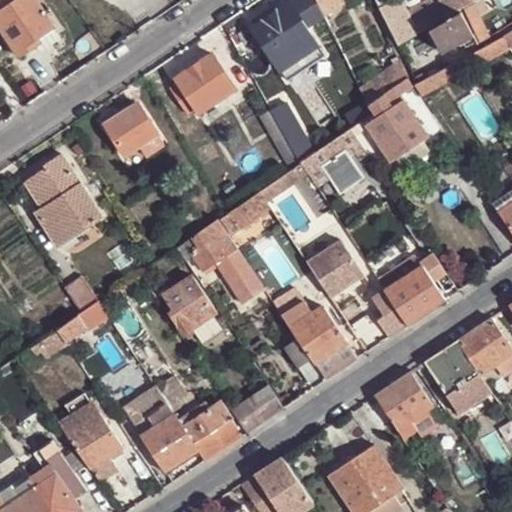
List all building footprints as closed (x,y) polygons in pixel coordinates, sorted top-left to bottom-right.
[(0,0),(0,10),(15,0),(0,0)] [(0,25),(21,57),(37,47),(38,46),(35,41),(55,28),(36,0),(15,0),(0,10),(0,25)] [(316,0),(325,16),(344,3),(343,0),(316,0)] [(393,0),(382,7),(401,45),(463,8),(463,7),(474,0),(473,0),(448,0),(420,18),(422,22),(415,26),(408,12),(401,0),(393,0)] [(431,0),(428,0),(408,12),(415,26),(422,22),(420,18),(448,0),(473,0),(474,0),(439,0),(433,3),(431,0)] [(314,39),(290,3),(253,28),(276,63),(314,39)] [(475,6),(466,12),(480,42),(490,36),(475,6)] [(474,34),(463,13),(431,30),(443,51),(474,34)] [(55,28),(35,41),(38,46),(37,47),(40,51),(61,37),(55,28)] [(511,45),(504,35),(460,60),(467,71),(511,45)] [(236,89),(214,54),(177,79),(200,113),(236,89)] [(467,71),(460,60),(426,79),(419,83),(416,85),(424,95),(467,71)] [(403,62),(362,90),(369,104),(410,77),(403,62)] [(426,79),(424,74),(417,78),(419,83),(426,79)] [(403,95),(414,86),(411,78),(397,87),(403,95)] [(366,125),(404,99),(403,95),(397,87),(370,105),(373,113),(363,120),(366,125)] [(429,137),(404,99),(366,125),(391,161),(396,159),(424,140),(429,137)] [(285,102),(272,110),(287,137),(301,129),(285,102)] [(158,133),(139,104),(106,124),(125,154),(139,145),(158,133)] [(278,143),(287,137),(272,110),(262,116),(278,143)] [(319,150),(328,162),(352,146),(360,141),(351,128),(319,150)] [(301,129),(287,137),(297,154),(301,163),(303,162),(315,153),(301,129)] [(158,133),(139,145),(145,156),(165,143),(158,133)] [(297,154),(287,137),(278,143),(288,159),(297,154)] [(432,151),(424,140),(396,159),(404,169),(432,151)] [(360,159),(368,154),(360,141),(352,146),(360,159)] [(322,165),(332,178),(360,159),(352,146),(328,162),(322,165)] [(328,162),(319,150),(315,153),(303,162),(310,173),(322,165),(328,162)] [(82,184),(64,154),(47,165),(48,168),(27,181),(44,208),(82,184)] [(301,163),(297,154),(288,159),(293,168),(301,163)] [(293,168),(281,177),(289,189),(311,175),(310,173),(303,162),(301,163),(293,168)] [(311,175),(319,186),(332,178),(322,165),(310,173),(311,175)] [(261,191),(269,203),(289,189),(281,177),(261,191)] [(105,218),(82,184),(44,208),(36,213),(57,249),(105,218)] [(511,189),(494,202),(500,211),(511,202),(511,189)] [(269,203),(261,191),(229,212),(221,218),(232,233),(271,206),(269,203)] [(511,229),(511,202),(500,211),(511,229)] [(231,276),(250,264),(220,218),(186,242),(192,250),(218,234),(231,253),(221,260),(231,276)] [(231,253),(218,234),(192,250),(195,255),(204,270),(216,262),(221,260),(231,253)] [(342,240),(309,262),(332,297),(365,275),(342,240)] [(178,248),(187,260),(195,255),(192,250),(186,242),(178,248)] [(434,252),(420,261),(424,267),(424,266),(435,281),(439,279),(447,273),(434,252)] [(416,255),(380,279),(386,288),(387,290),(424,267),(420,261),(416,255)] [(221,260),(216,262),(244,304),(268,289),(250,264),(231,276),(221,260)] [(409,324),(447,299),(443,294),(435,281),(424,266),(424,267),(387,290),(398,308),(409,324)] [(193,275),(164,294),(175,311),(171,313),(189,340),(192,338),(194,341),(224,322),(193,275)] [(369,282),(365,275),(332,297),(336,303),(340,301),(369,282)] [(82,313),(99,302),(83,277),(66,289),(82,313)] [(385,316),(398,308),(387,290),(386,288),(373,297),(381,311),(374,315),(378,321),(385,316)] [(348,340),(326,306),(315,313),(306,300),(284,315),(299,338),(316,362),(348,340)] [(345,307),(340,301),(336,303),(340,310),(345,307)] [(79,316),(87,328),(90,330),(109,318),(99,302),(82,313),(79,316)] [(87,328),(79,316),(58,330),(66,342),(87,328)] [(461,339),(483,372),(494,365),(501,360),(511,353),(511,343),(495,317),(461,339)] [(58,330),(38,344),(31,348),(36,356),(43,352),(46,357),(66,343),(66,342),(58,330)] [(314,389),(327,380),(316,362),(299,338),(286,347),(314,389)] [(449,347),(427,361),(445,387),(450,394),(483,372),(461,339),(449,347)] [(360,358),(348,340),(316,362),(327,380),(360,358)] [(506,370),(511,366),(511,353),(501,360),(506,370)] [(494,365),(483,372),(491,384),(501,377),(494,365)] [(414,370),(377,394),(400,428),(413,420),(436,404),(414,370)] [(491,384),(483,372),(450,394),(462,413),(495,391),(491,384)] [(178,376),(158,389),(168,404),(175,414),(183,426),(205,411),(202,408),(191,390),(188,392),(178,376)] [(233,409),(248,432),(285,407),(270,384),(233,409)] [(155,385),(123,406),(143,435),(175,414),(168,404),(158,389),(155,385)] [(445,387),(438,392),(463,430),(470,425),(462,413),(450,394),(445,387)] [(231,417),(220,401),(209,408),(205,411),(183,426),(194,442),(215,428),(231,417)] [(61,423),(68,433),(97,414),(91,405),(79,413),(78,412),(70,417),(61,423)] [(124,447),(100,411),(97,414),(68,433),(83,457),(91,469),(94,468),(111,457),(124,447)] [(165,472),(199,449),(194,442),(183,426),(175,414),(143,435),(141,437),(165,472)] [(227,446),(244,435),(231,417),(215,428),(227,446)] [(419,429),(413,420),(400,428),(406,437),(419,429)] [(227,446),(215,428),(194,442),(199,449),(206,460),(221,450),(227,446)] [(49,459),(62,450),(55,440),(42,449),(49,459)] [(331,474),(356,511),(370,511),(373,511),(397,494),(407,487),(377,443),(331,474)] [(49,459),(42,449),(36,453),(47,468),(53,464),(49,459)] [(53,464),(77,500),(89,492),(62,450),(49,459),(53,464)] [(257,474),(256,475),(280,511),(301,511),(316,502),(284,456),(280,459),(270,465),(257,474)] [(111,457),(94,468),(99,475),(115,464),(111,457)] [(12,487),(0,494),(0,511),(84,511),(85,511),(77,500),(53,464),(47,468),(14,491),(12,487)] [(280,511),(256,475),(242,485),(260,511),(280,511)] [(396,511),(405,506),(397,494),(373,511),(396,511)]
